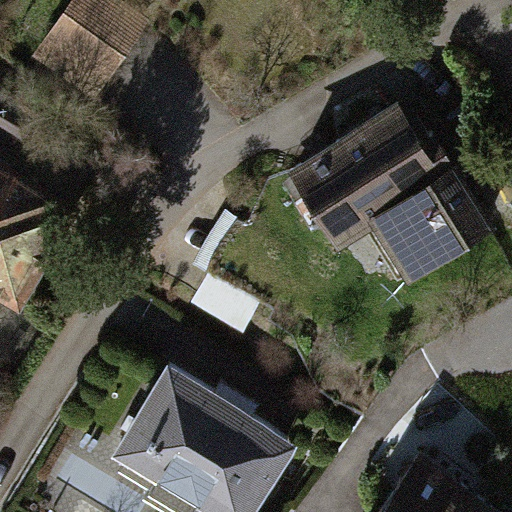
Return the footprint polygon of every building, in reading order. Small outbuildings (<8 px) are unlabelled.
[(120,0),(72,0),(35,55),(97,98),(150,20),(120,0)] [(0,93),(0,134),(29,150),(46,117),(0,93)] [(406,100),(296,168),(346,249),(382,226),(412,275),(501,220),(437,117),(421,126),(406,100)] [(0,297),(18,308),(76,206),(0,163),(0,297)] [(167,348),(110,442),(225,511),(248,511),(300,428),(167,348)] [(511,511),(511,504),(418,437),(364,511),(511,511)]
